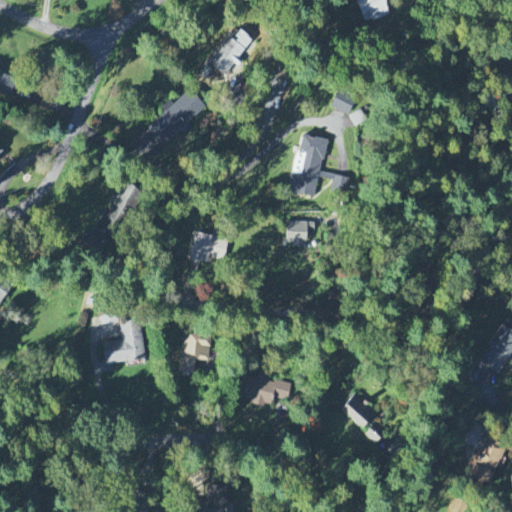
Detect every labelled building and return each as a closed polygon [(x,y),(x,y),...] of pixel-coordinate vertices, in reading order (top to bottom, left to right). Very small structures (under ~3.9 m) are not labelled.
[(354,0),(365,26),(389,16),(382,0),(354,0)] [(239,60),(250,44),(231,31),(208,66),(226,79),(239,60)] [(0,95),(10,98),(16,76),(0,72),(0,95)] [(205,109),(188,91),(173,106),(169,102),(160,110),(164,114),(145,132),(162,149),(205,109)] [(328,108),(345,117),(353,101),(336,93),(328,108)] [(325,142),(297,137),(287,194),(312,198),(316,179),(331,181),(332,177),(319,175),(325,142)] [(347,180),(332,177),(329,194),(344,197),(347,180)] [(137,192),(119,184),(93,239),(110,247),(137,192)] [(304,231),(312,231),(312,224),(282,224),(282,245),(291,245),(291,249),(303,249),(304,231)] [(222,263),(225,240),(190,236),(187,262),(206,264),(206,261),(222,263)] [(0,303),(11,287),(0,280),(0,303)] [(478,360),(497,374),(511,352),(511,324),(506,320),(478,360)] [(143,362),(140,323),(120,325),(121,342),(101,344),(102,365),(143,362)] [(193,376),(193,362),(207,363),(208,338),(180,336),(178,375),(193,376)] [(286,402),(291,387),(268,380),(269,376),(258,373),(248,403),(269,410),(273,398),(286,402)] [(359,430),(375,414),(355,394),(339,410),(359,430)] [(362,436),(374,445),(385,432),(372,422),(362,436)] [(504,446),(482,439),(467,482),(489,489),(504,446)] [(226,511),(226,488),(207,487),(206,511),(226,511)] [(146,511),(153,502),(134,490),(120,511),(146,511)]
